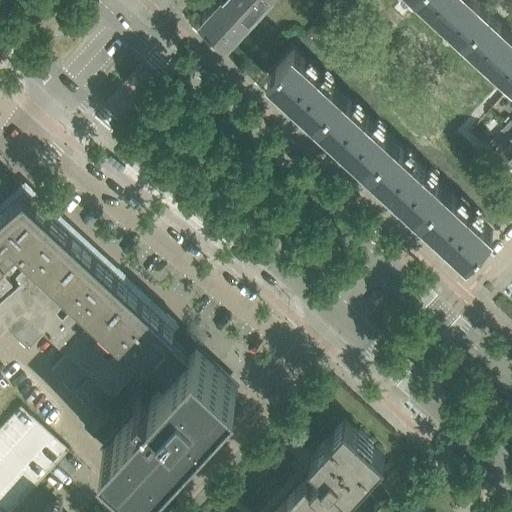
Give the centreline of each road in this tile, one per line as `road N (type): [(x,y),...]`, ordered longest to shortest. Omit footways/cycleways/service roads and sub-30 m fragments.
road 1 (residential): [(24,127),(306,367)]
road 2 (tertiary): [(68,89),(342,323)]
road 3 (tertiary): [(388,265),(131,28)]
road 4 (tertiary): [(342,323),(511,473)]
road 5 (residential): [(306,367),(163,511)]
road 6 (tertiary): [(511,375),(388,265)]
